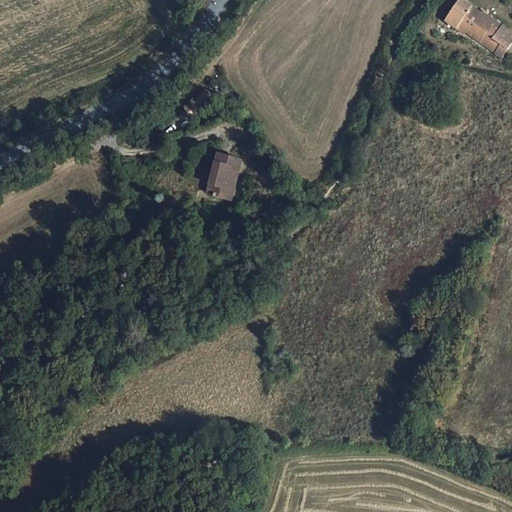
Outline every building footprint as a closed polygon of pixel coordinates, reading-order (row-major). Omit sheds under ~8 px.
[(465,38),(495,60),(501,52),(508,57),(511,52),(511,40),(505,35),(502,38),(476,18),(477,17),(466,9),(456,24),(468,34),(465,38)] [(478,15),(477,17),(476,18),(502,38),(505,35),(478,15)] [(465,38),(468,34),(456,24),(453,28),(465,38)] [(502,66),(508,57),(501,52),(495,60),(502,66)] [(204,91),(189,104),(196,113),(211,100),(204,91)] [(225,198),(236,200),(239,170),(215,168),(213,189),(217,190),(215,209),(224,210),(225,198)] [(235,211),(236,200),(225,198),(224,210),(235,211)]
